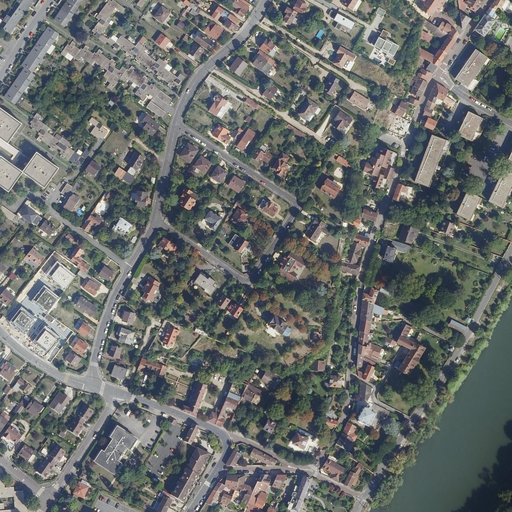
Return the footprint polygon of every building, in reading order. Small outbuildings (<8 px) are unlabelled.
[(20,0),(1,31),(11,38),(35,0),(20,0)] [(66,0),(56,16),(67,23),(81,0),(66,0)] [(103,0),(95,11),(93,10),(91,12),(97,17),(90,28),(94,31),(91,35),(94,37),(95,35),(103,41),(104,39),(112,45),(111,47),(114,49),(116,46),(121,50),(121,49),(125,51),(124,53),(127,55),(128,53),(130,55),(134,51),(138,54),(134,58),(137,60),(136,62),(139,64),(140,62),(147,68),(146,69),(149,72),(150,70),(153,72),(156,67),(160,70),(156,74),(159,76),(158,78),(161,80),(162,78),(169,84),(168,86),(171,88),(172,86),(175,88),(178,84),(179,85),(185,77),(181,74),(178,78),(164,68),(167,64),(160,58),(157,62),(142,52),(145,47),(142,45),(147,38),(142,35),(134,46),(119,34),(115,40),(108,35),(106,37),(99,32),(107,21),(103,18),(113,4),(120,9),(122,6),(114,0),(103,0)] [(243,0),(235,0),(234,3),(246,11),(250,5),(243,0)] [(298,0),(293,9),(302,13),(307,5),(298,0)] [(309,6),(323,13),(327,8),(312,0),(307,0),(311,2),(309,6)] [(343,0),(342,4),(352,10),(358,0),(345,0),(345,1),(343,0)] [(422,0),(414,13),(425,20),(428,22),(435,11),(441,14),(449,0),(422,0)] [(458,0),(458,1),(459,12),(462,13),(465,7),(467,3),(462,0),(458,0)] [(469,0),(467,3),(477,9),(480,5),(479,5),(471,0),(469,0)] [(494,0),(490,7),(497,9),(498,7),(500,9),(505,0),(494,0)] [(189,6),(196,11),(198,8),(191,3),(189,6)] [(232,5),(237,9),(235,13),(244,19),(246,16),(244,15),(246,11),(234,3),(232,5)] [(287,14),(283,20),(290,25),(292,21),(294,23),(297,19),(294,18),(297,12),(283,5),(280,10),(287,14)] [(387,12),(380,8),(377,13),(383,17),(387,12)] [(459,12),(462,29),(463,30),(471,18),(462,13),(459,12)] [(353,30),(356,24),(338,14),(335,20),(353,30)] [(485,14),(474,30),(484,36),(494,21),(485,14)] [(165,20),(173,25),(174,23),(167,17),(165,20)] [(224,22),(223,24),(234,31),(237,26),(234,24),(227,19),(227,20),(226,22),(224,22)] [(422,25),(434,32),(437,27),(428,22),(425,20),(422,25)] [(180,21),(176,26),(183,31),(187,25),(180,21)] [(50,22),(31,51),(24,62),(27,64),(7,95),(17,102),(37,71),(34,69),(60,29),(50,22)] [(442,22),(438,28),(446,33),(456,39),(459,35),(457,33),(456,33),(457,33),(456,30),(452,28),(452,27),(446,23),(445,24),(442,22)] [(203,31),(205,32),(209,35),(210,34),(216,39),(223,29),(216,24),(213,27),(211,30),(207,27),(203,31)] [(321,39),(325,31),(321,29),(317,37),(321,39)] [(390,32),(384,29),(379,39),(375,37),(372,43),(389,52),(387,55),(392,57),(389,62),(396,65),(398,60),(394,58),(400,44),(388,38),(390,32)] [(422,30),(421,36),(427,41),(428,41),(431,36),(422,30)] [(446,37),(442,43),(443,43),(440,49),(447,53),(456,39),(446,33),(444,36),(446,37)] [(161,34),(156,41),(165,47),(170,40),(161,34)] [(185,35),(180,42),(184,45),(189,38),(185,35)] [(201,38),(198,42),(205,48),(210,40),(204,36),(202,39),(201,38)] [(267,40),(261,48),(268,53),(274,46),(267,40)] [(418,55),(424,59),(431,63),(437,66),(447,53),(440,49),(428,41),(427,41),(425,44),(438,52),(437,53),(436,52),(435,54),(436,55),(434,57),(419,45),(418,50),(418,55)] [(93,61),(108,71),(103,78),(110,83),(108,87),(111,90),(117,83),(113,80),(116,76),(124,82),(127,78),(141,88),(136,95),(144,101),(149,95),(155,99),(157,97),(169,106),(173,100),(152,85),(149,89),(145,86),(148,82),(130,69),(127,73),(125,71),(126,70),(122,67),(119,72),(115,69),(113,71),(111,69),(114,65),(112,63),(113,61),(110,59),(109,61),(100,54),(101,52),(98,50),(94,56),(86,50),(87,48),(84,46),(80,52),(72,47),(74,45),(71,43),(66,49),(64,48),(58,56),(62,58),(65,54),(76,62),(79,57),(90,65),(93,61)] [(195,44),(189,52),(196,57),(199,52),(201,53),(203,50),(195,44)] [(337,51),(339,52),(338,55),(336,59),(344,64),(347,58),(351,60),(354,55),(340,47),(337,51)] [(260,56),(253,64),(261,70),(265,73),(267,70),(268,70),(272,65),(271,65),(274,61),(270,58),(260,50),(257,54),(260,56)] [(476,50),(456,79),(473,91),(493,62),(476,50)] [(418,55),(416,65),(420,67),(420,66),(424,59),(418,55)] [(236,59),(229,68),(239,75),(245,66),(236,59)] [(334,63),(342,67),(344,64),(336,59),(334,63)] [(431,63),(429,68),(424,65),(423,67),(422,69),(432,75),(437,66),(431,63)] [(419,73),(417,77),(427,82),(432,75),(422,69),(420,73),(419,73)] [(330,80),(326,87),(325,86),(322,90),(331,96),(338,85),(337,84),(340,80),(332,75),(329,80),(330,80)] [(413,86),(411,93),(420,97),(423,90),(427,82),(417,77),(414,75),(410,84),(413,86)] [(76,88),(82,92),(87,87),(81,82),(76,88)] [(432,89),(446,95),(442,101),(446,103),(451,107),(449,110),(451,112),(455,105),(450,101),(451,99),(449,98),(452,93),(448,91),(436,83),(432,89)] [(270,85),(263,94),(270,99),(277,90),(270,85)] [(432,89),(424,111),(422,116),(427,119),(424,126),(433,130),(437,122),(429,118),(430,114),(431,114),(433,109),(434,105),(433,104),(436,97),(442,101),(446,95),(432,89)] [(354,91),(348,100),(363,109),(368,100),(354,91)] [(214,99),(214,100),(215,101),(223,106),(224,107),(227,102),(217,95),(217,96),(215,97),(214,99)] [(394,106),(391,113),(401,118),(408,104),(404,102),(405,100),(399,97),(395,107),(394,106)] [(411,97),(409,102),(417,106),(419,100),(411,97)] [(245,101),(256,108),(258,104),(248,98),(245,101)] [(308,99),(298,114),(306,119),(311,112),(314,114),(319,106),(308,99)] [(215,101),(209,111),(217,116),(223,106),(215,101)] [(152,102),(148,108),(162,119),(166,113),(152,102)] [(0,133),(8,139),(22,120),(0,103),(0,133)] [(60,151),(63,153),(62,155),(64,157),(66,155),(73,160),(71,162),(74,165),(76,163),(78,164),(81,160),(83,162),(91,151),(87,148),(82,154),(69,144),(72,140),(63,134),(60,138),(47,128),(50,124),(46,121),(44,123),(37,117),(40,113),(36,111),(30,119),(32,120),(30,124),(32,125),(31,127),(33,129),(35,127),(38,130),(39,129),(41,130),(37,137),(40,139),(41,137),(51,144),(50,146),(53,148),(54,146),(56,148),(59,144),(63,147),(60,151)] [(334,119),(336,121),(332,126),(340,131),(343,126),(344,123),(348,125),(352,119),(339,111),(334,119)] [(468,111),(457,134),(476,143),(486,120),(468,111)] [(152,136),(159,126),(146,115),(140,122),(145,126),(142,129),(152,136)] [(98,126),(93,133),(101,139),(102,137),(106,139),(111,132),(104,127),(105,125),(94,117),(91,121),(98,126)] [(397,118),(392,130),(397,132),(402,120),(397,118)] [(218,130),(214,135),(222,140),(225,135),(228,131),(219,125),(216,129),(218,130)] [(237,131),(233,138),(237,141),(241,134),(237,131)] [(245,131),(236,144),(243,149),(245,145),(247,146),(253,136),(245,131)] [(225,135),(222,140),(227,144),(230,138),(225,135)] [(433,135),(414,181),(434,189),(452,143),(433,135)] [(187,143),(180,155),(189,161),(197,149),(187,143)] [(371,167),(365,183),(379,188),(385,190),(387,185),(387,184),(388,180),(389,180),(394,168),(393,168),(394,164),(395,164),(399,154),(393,152),(379,146),(373,163),(370,162),(369,166),(371,167)] [(259,149),(253,158),(258,161),(260,158),(261,159),(261,158),(265,153),(259,149)] [(37,152),(24,170),(1,154),(0,154),(0,183),(9,190),(23,172),(46,188),(60,168),(37,152)] [(128,164),(136,169),(143,158),(135,153),(128,164)] [(261,158),(269,163),(273,158),(265,153),(261,158)] [(283,153),(273,169),(279,172),(278,174),(283,177),(284,174),(286,175),(289,170),(288,169),(290,166),(286,163),(290,157),(283,153)] [(337,160),(346,167),(348,165),(351,167),(351,164),(339,156),(337,160)] [(201,157),(195,166),(205,173),(211,164),(201,157)] [(17,164),(25,168),(28,164),(20,159),(17,164)] [(102,167),(94,160),(87,169),(95,175),(102,167)] [(217,166),(211,177),(220,183),(227,173),(217,166)] [(115,173),(130,184),(134,178),(119,167),(115,173)] [(511,173),(505,170),(491,202),(503,208),(511,188),(511,173)] [(234,176),(228,186),(238,193),(244,183),(234,176)] [(321,190),(333,198),(340,187),(328,179),(321,190)] [(357,182),(353,195),(363,198),(367,186),(357,182)] [(62,192),(67,196),(70,192),(73,187),(68,183),(62,192)] [(398,183),(392,199),(398,201),(400,193),(406,194),(408,189),(411,190),(413,187),(398,183)] [(181,200),(178,203),(188,210),(191,206),(193,206),(194,205),(193,203),(197,198),(185,189),(182,193),(183,194),(181,197),(182,198),(181,200)] [(136,191),(134,201),(137,202),(136,206),(146,208),(147,203),(144,202),(146,193),(136,191)] [(66,198),(57,212),(61,215),(65,209),(64,208),(72,194),(70,192),(67,196),(66,198)] [(106,197),(111,201),(116,196),(110,192),(106,197)] [(471,193),(461,215),(474,222),(484,199),(471,193)] [(72,194),(64,208),(65,209),(71,212),(79,199),(72,194)] [(258,206),(272,216),(277,210),(273,206),(273,205),(268,202),(268,203),(263,199),(258,206)] [(237,206),(245,211),(248,208),(237,201),(233,207),(235,209),(237,206)] [(0,206),(0,212),(3,215),(12,222),(16,216),(1,205),(0,206)] [(22,215),(32,223),(32,222),(37,214),(27,207),(22,215)] [(229,214),(224,222),(226,223),(234,210),(232,208),(230,212),(229,214)] [(237,208),(230,220),(240,227),(248,215),(237,208)] [(350,218),(361,221),(362,217),(374,221),(377,214),(364,210),(362,215),(352,212),(350,218)] [(88,211),(82,220),(81,220),(77,226),(81,229),(82,228),(90,216),(92,213),(88,211)] [(204,219),(211,224),(209,228),(214,231),(222,219),(209,211),(204,219)] [(43,218),(37,214),(32,222),(38,226),(43,218)] [(126,220),(120,229),(127,233),(130,228),(131,229),(134,225),(132,224),(137,216),(134,214),(129,222),(126,220)] [(16,216),(12,222),(16,224),(21,218),(17,215),(16,216)] [(90,216),(82,228),(88,232),(93,225),(97,228),(103,220),(97,216),(95,219),(90,216)] [(121,216),(111,230),(123,238),(127,233),(120,229),(126,220),(121,216)] [(350,218),(348,224),(358,228),(361,221),(350,218)] [(317,219),(306,235),(315,242),(322,231),(324,228),(326,225),(317,219)] [(45,220),(40,228),(49,235),(55,227),(45,220)] [(444,220),(440,231),(451,235),(455,224),(444,220)] [(405,225),(399,239),(411,243),(414,234),(417,235),(418,232),(414,230),(414,229),(405,225)] [(66,238),(72,243),(75,244),(78,241),(69,234),(66,238)] [(228,244),(240,252),(244,246),(246,247),(249,243),(236,234),(228,244)] [(354,234),(352,242),(353,242),(361,245),(366,246),(369,238),(354,234)] [(159,244),(159,245),(166,250),(167,249),(173,254),(177,247),(164,238),(162,241),(160,241),(159,243),(159,244)] [(410,245),(392,240),(387,258),(396,260),(399,250),(408,253),(410,245)] [(211,242),(207,249),(210,252),(215,245),(211,242)] [(353,242),(346,262),(355,265),(361,245),(353,242)] [(77,247),(70,259),(79,265),(81,261),(82,260),(78,257),(82,251),(77,247)] [(24,259),(27,262),(30,258),(37,263),(40,265),(46,258),(33,248),(24,259)] [(276,262),(278,263),(281,265),(279,268),(276,266),(274,269),(289,280),(291,278),(281,271),(283,268),(290,258),(292,255),(302,261),(303,260),(287,249),(285,252),(288,254),(286,257),(283,255),(281,253),(276,262)] [(294,264),(299,267),(302,261),(292,255),(290,258),(295,262),(294,264)] [(290,258),(283,268),(289,272),(290,270),(294,264),(295,262),(290,258)] [(79,265),(77,267),(80,269),(86,273),(89,267),(81,261),(79,265)] [(343,261),(340,270),(357,276),(360,266),(355,265),(346,262),(343,261)] [(281,271),(291,278),(294,273),(290,270),(289,272),(283,268),(281,271)] [(148,276),(147,279),(157,286),(159,283),(158,282),(161,278),(150,272),(147,275),(148,276)] [(209,278),(202,273),(197,281),(207,288),(206,290),(213,295),(220,286),(216,283),(218,281),(211,276),(209,278)] [(94,279),(86,290),(94,295),(101,284),(94,279)] [(143,291),(144,294),(144,295),(145,296),(146,296),(147,296),(149,295),(152,297),(156,290),(155,289),(157,286),(147,279),(142,285),(145,287),(142,291),(143,291)] [(36,286),(11,318),(19,324),(23,319),(22,319),(27,313),(26,312),(42,291),(36,286)] [(6,288),(0,295),(0,297),(8,304),(15,296),(6,288)] [(362,299),(374,303),(378,291),(371,288),(368,295),(363,293),(362,299)] [(57,289),(42,309),(47,313),(58,299),(63,293),(57,289)] [(128,293),(125,298),(129,302),(133,297),(128,293)] [(222,296),(217,304),(224,309),(229,301),(222,296)] [(82,297),(76,305),(86,312),(92,304),(82,297)] [(362,305),(360,319),(371,321),(373,321),(374,316),(372,316),(373,311),(382,315),(382,313),(387,315),(388,311),(384,309),(384,307),(374,303),(362,299),(362,305)] [(234,307),(230,313),(236,318),(242,310),(235,305),(234,307)] [(125,311),(122,320),(132,324),(135,315),(125,311)] [(274,316),(267,325),(281,335),(288,326),(274,316)] [(360,319),(358,332),(359,332),(368,333),(372,333),(369,331),(371,322),(371,321),(360,319)] [(452,319),(449,326),(465,333),(468,326),(452,319)] [(50,320),(45,327),(48,330),(53,322),(50,320)] [(83,323),(78,331),(85,336),(91,328),(83,323)] [(404,328),(396,343),(406,348),(405,350),(408,352),(406,355),(403,353),(397,362),(401,364),(398,369),(408,374),(424,349),(416,344),(416,343),(415,342),(414,344),(405,339),(411,327),(406,324),(404,328)] [(120,326),(115,339),(130,344),(134,332),(121,328),(122,327),(120,326)] [(401,326),(394,339),(393,339),(392,340),(396,343),(404,328),(401,326)] [(48,331),(56,337),(59,333),(51,327),(48,331)] [(165,330),(161,343),(170,346),(174,334),(176,335),(178,331),(169,327),(167,331),(165,330)] [(197,327),(194,332),(202,335),(207,337),(208,336),(197,327)] [(324,336),(319,330),(313,335),(319,341),(324,336)] [(59,333),(56,337),(62,341),(67,335),(61,331),(59,333)] [(74,332),(63,347),(66,349),(77,334),(74,332)] [(359,332),(358,344),(366,347),(366,345),(367,345),(368,343),(368,338),(372,338),(372,333),(368,333),(359,332)] [(387,337),(384,341),(394,347),(396,343),(392,340),(387,337)] [(73,347),(82,353),(88,345),(80,339),(73,347)] [(358,344),(357,353),(376,362),(379,363),(385,351),(381,349),(372,345),(370,344),(371,343),(369,343),(369,345),(367,345),(366,345),(366,347),(358,344)] [(113,345),(109,355),(118,358),(120,351),(121,351),(122,348),(113,345)] [(357,353),(357,366),(361,366),(362,359),(366,361),(374,365),(376,362),(357,353)] [(66,360),(68,361),(66,368),(73,371),(77,360),(67,356),(66,360)] [(141,358),(137,370),(143,372),(145,367),(157,371),(155,376),(162,378),(167,367),(141,358)] [(13,372),(16,369),(8,363),(7,363),(5,361),(0,368),(3,370),(0,373),(0,374),(9,381),(15,373),(13,372)] [(312,362),(311,371),(322,372),(323,362),(312,362)] [(369,365),(364,375),(358,372),(360,376),(362,378),(369,382),(374,367),(369,365)] [(115,366),(112,374),(124,379),(126,375),(128,376),(130,371),(115,366)] [(261,381),(269,385),(273,387),(276,380),(274,379),(271,378),(265,374),(261,381)] [(331,376),(330,380),(330,385),(341,386),(342,377),(331,376)] [(17,383),(21,386),(27,390),(30,386),(20,379),(17,383)] [(198,382),(189,407),(187,407),(183,405),(182,410),(196,416),(198,410),(206,385),(204,384),(201,383),(198,382)] [(361,383),(359,398),(366,402),(370,395),(371,388),(361,383)] [(7,386),(3,392),(7,395),(10,390),(11,389),(7,386)] [(254,388),(252,393),(259,396),(261,391),(254,388)] [(241,397),(257,404),(259,402),(260,400),(259,398),(259,397),(259,396),(252,393),(244,390),(241,397)] [(59,392),(49,406),(59,413),(64,407),(65,407),(70,400),(64,395),(64,396),(59,392)] [(227,396),(219,414),(219,416),(224,418),(226,414),(225,411),(225,410),(227,406),(234,409),(238,401),(236,400),(227,396)] [(18,405),(23,408),(27,402),(23,399),(18,405)] [(32,400),(25,410),(36,418),(43,407),(32,400)] [(84,405),(67,430),(77,436),(83,426),(82,425),(85,420),(86,421),(93,411),(84,405)] [(363,407),(356,420),(357,421),(357,422),(359,423),(359,422),(372,429),(379,416),(363,407)] [(380,415),(387,417),(390,411),(382,409),(380,415)] [(324,419),(322,425),(335,428),(337,423),(329,420),(331,414),(329,412),(326,411),(324,419)] [(208,421),(216,425),(219,416),(219,414),(212,412),(208,421)] [(219,416),(216,425),(222,427),(225,420),(225,419),(224,418),(219,416)] [(268,419),(263,428),(271,432),(275,423),(268,419)] [(190,423),(181,440),(185,442),(192,427),(194,424),(190,423)] [(347,423),(342,435),(352,441),(354,442),(357,437),(352,434),(356,428),(347,423)] [(19,433),(10,426),(2,436),(3,437),(3,439),(6,441),(8,440),(8,441),(9,439),(10,439),(13,441),(12,441),(16,444),(22,437),(18,434),(19,433)] [(113,440),(105,453),(102,451),(95,462),(115,475),(122,464),(118,461),(126,448),(130,451),(138,439),(118,427),(111,438),(113,440)] [(192,427),(185,442),(191,445),(199,430),(192,427)] [(297,434),(292,443),(302,448),(307,439),(305,438),(301,436),(297,434)] [(342,435),(336,445),(346,452),(352,441),(342,435)] [(24,445),(18,454),(28,461),(34,453),(24,445)] [(45,461),(37,473),(45,478),(57,461),(58,462),(65,451),(56,446),(46,461),(45,461)] [(197,448),(189,461),(190,462),(189,465),(188,464),(184,472),(185,472),(181,479),(180,478),(176,485),(177,486),(174,493),(172,492),(171,495),(176,498),(184,503),(187,498),(185,497),(188,493),(189,494),(189,493),(194,484),(193,484),(195,479),(196,480),(197,480),(202,470),(201,470),(203,465),(204,466),(207,461),(210,455),(197,448)] [(253,451),(250,456),(267,465),(266,466),(274,466),(277,462),(259,452),(252,448),(251,450),(253,451)] [(233,451),(225,465),(227,467),(234,467),(241,455),(233,451)] [(321,468),(333,475),(330,479),(338,483),(339,483),(345,470),(326,460),(321,468)] [(358,463),(351,474),(350,473),(344,485),(350,488),(351,485),(354,486),(358,477),(357,476),(363,467),(358,463)] [(254,489),(248,503),(250,504),(253,498),(257,500),(254,506),(262,509),(268,496),(264,494),(273,477),(272,475),(261,475),(254,489)] [(227,477),(224,486),(225,487),(235,491),(239,476),(227,476),(227,477)] [(235,491),(243,494),(242,495),(244,496),(241,504),(243,505),(244,504),(247,505),(248,503),(254,489),(250,488),(250,487),(243,485),(246,476),(239,476),(235,491)] [(277,476),(272,487),(280,490),(286,476),(277,476)] [(292,498),(288,509),(294,511),(298,511),(300,508),(303,502),(312,479),(311,478),(308,478),(305,477),(303,477),(301,476),(298,476),(294,486),(295,486),(292,497),(292,498)] [(0,511),(26,511),(26,502),(24,502),(23,491),(14,492),(14,487),(5,488),(4,477),(0,477),(0,511)] [(79,483),(73,493),(83,498),(88,487),(79,483)] [(218,483),(214,490),(220,493),(225,487),(224,486),(218,483)] [(214,490),(205,503),(210,506),(213,500),(215,501),(220,493),(214,490)] [(165,496),(160,504),(168,508),(172,502),(174,503),(176,498),(171,495),(164,491),(163,494),(165,496)] [(223,494),(221,500),(230,503),(232,498),(223,494)]
